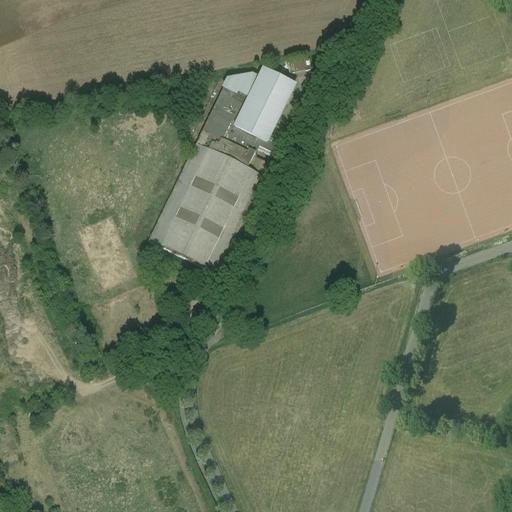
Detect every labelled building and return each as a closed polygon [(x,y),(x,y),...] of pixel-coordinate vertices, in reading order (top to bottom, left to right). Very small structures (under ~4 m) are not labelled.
[(258,80),(251,77),(226,82),(223,89),(223,90),(202,133),(220,142),(246,155),(248,152),(254,155),(257,151),(261,142),(266,145),(266,143),(268,139),(272,130),(273,130),(273,128),(278,117),(280,117),(279,115),(285,104),(286,103),(286,102),(292,89),(294,89),(293,88),(262,72),(258,80)] [(246,155),(220,142),(202,133),(201,133),(195,146),(264,180),(270,167),(253,158),(254,155),(248,152),(246,155)] [(278,144),(268,139),(266,143),(266,145),(261,142),(257,151),(271,158),(275,157),(280,148),(278,144)] [(264,180),(195,146),(190,157),(190,158),(186,167),(185,167),(179,179),(180,179),(175,189),(174,189),(169,201),(165,211),(164,210),(158,222),(159,223),(154,232),(153,232),(148,243),(217,277),(222,266),(221,265),(226,256),(227,256),(233,244),(232,244),(237,234),(243,223),(242,222),(247,212),(248,213),(254,201),(253,201),(258,191),(264,180)] [(103,366),(92,371),(96,381),(107,376),(103,366)]
